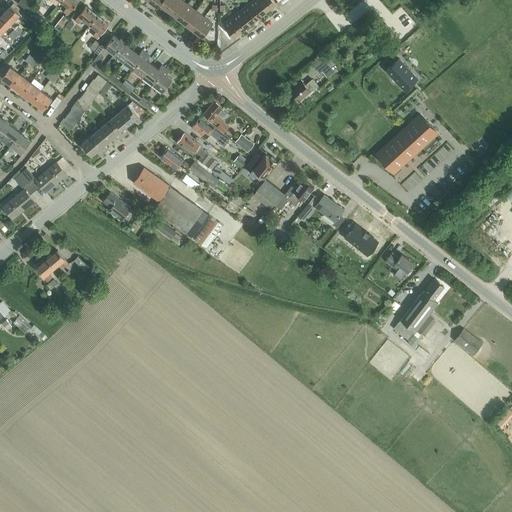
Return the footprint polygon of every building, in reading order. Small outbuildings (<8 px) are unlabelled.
[(31,6),(24,0),(20,0),(18,2),(27,10),(31,6)] [(79,1),(77,0),(61,0),(60,1),(67,7),(64,11),(68,15),(79,1)] [(162,0),(160,4),(168,11),(176,0),(162,0)] [(182,0),(176,0),(168,11),(177,17),(187,4),(182,0)] [(252,0),(248,4),(259,17),(267,10),(258,0),(252,0)] [(258,0),(267,10),(276,3),(273,0),(258,0)] [(1,16),(10,25),(14,29),(8,35),(14,40),(23,30),(17,25),(17,26),(13,21),(20,14),(26,20),(29,17),(21,10),(14,3),(11,6),(1,16)] [(187,4),(177,17),(185,24),(196,10),(187,4)] [(240,10),(250,23),(259,17),(248,4),(240,10)] [(83,19),(90,25),(97,15),(86,6),(75,20),(79,24),(83,19)] [(196,10),(185,24),(194,30),(204,17),(196,10)] [(231,17),(242,30),(250,23),(240,10),(231,17)] [(42,14),(37,19),(42,23),(46,18),(42,14)] [(63,15),(59,21),(64,26),(69,20),(63,15)] [(109,25),(97,15),(90,25),(97,31),(93,35),(98,38),(109,25)] [(1,16),(0,17),(0,35),(10,25),(1,16)] [(204,17),(194,30),(203,37),(213,24),(204,17)] [(223,24),(233,37),(242,30),(231,17),(223,24)] [(69,20),(64,26),(69,30),(74,24),(69,20)] [(104,47),(114,55),(127,38),(123,35),(120,39),(114,35),(104,47)] [(127,38),(114,55),(124,62),(133,50),(127,45),(131,41),(127,38)] [(95,40),(90,47),(95,51),(100,44),(95,40)] [(133,50),(124,62),(134,70),(146,53),(143,50),(139,55),(133,50)] [(146,53),(134,70),(143,77),(153,65),(147,60),(150,56),(146,53)] [(25,61),(29,64),(34,58),(29,55),(25,61)] [(98,55),(91,64),(95,68),(101,72),(104,68),(99,64),(103,58),(98,55)] [(327,77),(334,71),(321,55),(312,63),(320,72),(322,70),(327,77)] [(399,58),(386,70),(405,90),(418,78),(399,58)] [(153,65),(143,77),(153,84),(166,68),(162,65),(159,69),(153,65)] [(2,78),(12,86),(21,75),(10,66),(2,78)] [(101,72),(111,80),(114,76),(104,68),(101,72)] [(166,68),(153,84),(163,92),(172,80),(166,75),(169,71),(166,68)] [(50,79),(54,74),(50,71),(46,76),(50,79)] [(21,75),(12,86),(23,94),(31,82),(21,75)] [(94,79),(90,84),(100,92),(108,82),(98,75),(95,79),(94,79)] [(111,80),(120,87),(123,83),(114,76),(111,80)] [(305,95),(317,85),(312,79),(306,85),(302,81),(290,91),(298,100),(304,95),(305,95)] [(31,82),(23,94),(33,102),(42,90),(31,82)] [(120,87),(130,95),(133,91),(123,83),(120,87)] [(87,89),(83,94),(92,101),(100,92),(90,84),(86,89),(87,89)] [(42,90),(33,102),(44,110),(52,99),(42,90)] [(130,95),(139,102),(140,102),(143,97),(142,98),(133,91),(130,95)] [(50,105),(56,109),(65,97),(59,93),(50,105)] [(79,98),(75,103),(85,111),(92,101),(83,94),(80,99),(79,98)] [(140,102),(149,109),(153,104),(143,97),(140,102)] [(129,105),(119,113),(129,124),(134,120),(138,124),(142,121),(144,122),(148,119),(149,120),(153,116),(133,101),(129,105)] [(204,113),(215,123),(212,126),(214,127),(220,132),(224,127),(220,124),(222,120),(217,116),(223,107),(214,101),(204,113)] [(72,109),(68,114),(77,121),(85,111),(75,103),(71,108),(72,109)] [(110,121),(124,136),(127,134),(123,129),(129,124),(119,113),(110,121)] [(393,169),(403,159),(403,160),(404,160),(405,160),(406,160),(407,159),(407,158),(407,157),(407,156),(412,151),(415,154),(437,133),(419,113),(376,153),(377,154),(378,153),(393,169)] [(64,118),(60,123),(70,131),(77,121),(68,114),(65,119),(64,118)] [(1,118),(0,119),(0,138),(1,139),(11,126),(1,118)] [(192,127),(206,138),(210,133),(218,139),(217,141),(224,146),(230,139),(220,132),(214,127),(213,129),(199,118),(192,127)] [(100,129),(110,140),(115,136),(119,140),(124,136),(110,121),(100,129)] [(11,126),(1,139),(10,146),(20,133),(11,126)] [(91,137),(104,152),(108,149),(105,145),(110,140),(100,129),(91,137)] [(20,133),(10,146),(20,153),(30,141),(20,133)] [(191,165),(189,168),(189,169),(207,182),(213,174),(211,173),(212,172),(213,171),(212,170),(218,161),(206,152),(209,148),(205,144),(203,147),(202,146),(200,145),(185,133),(178,142),(193,154),(195,151),(201,156),(199,159),(198,159),(196,161),(195,160),(191,165)] [(236,141),(248,150),(247,151),(252,155),(253,154),(249,150),(254,143),(242,134),(236,141)] [(101,156),(104,152),(91,137),(82,144),(91,156),(97,151),(101,156)] [(481,145),(476,149),(481,154),(485,150),(481,145)] [(177,169),(183,160),(168,148),(161,157),(177,169)] [(272,210),(274,208),(285,193),(266,178),(264,177),(276,161),(266,153),(263,157),(257,152),(248,164),(254,168),(251,172),(255,175),(255,176),(263,182),(257,190),(253,195),(272,210)] [(233,161),(241,168),(246,162),(238,156),(233,161)] [(18,170),(35,191),(41,187),(46,193),(67,175),(57,162),(36,179),(27,168),(21,173),(19,170),(18,170)] [(216,166),(213,171),(219,176),(223,171),(216,166)] [(154,208),(187,232),(206,246),(222,224),(203,210),(145,167),(134,182),(160,200),(154,208)] [(30,196),(35,191),(18,170),(12,175),(15,178),(24,190),(3,207),(13,219),(35,201),(30,196)] [(285,193),(274,208),(279,212),(288,199),(296,205),(301,198),(304,200),(315,187),(304,178),(298,186),(294,182),(285,193)] [(511,182),(503,192),(511,201),(511,182)] [(103,201),(111,206),(109,210),(122,220),(131,207),(110,192),(103,201)] [(304,220),(307,216),(309,218),(314,211),(312,210),(316,206),(335,221),(339,224),(345,218),(340,214),(344,209),(325,194),(321,199),(316,195),(299,216),(304,220)] [(469,207),(473,212),(481,203),(478,199),(469,207)] [(171,238),(172,237),(177,240),(180,236),(176,232),(161,221),(156,227),(171,238)] [(288,242),(281,244),(282,251),(290,249),(288,242)] [(58,250),(47,259),(54,268),(60,263),(64,267),(68,264),(65,259),(58,250)] [(396,263),(400,266),(394,274),(401,279),(405,275),(407,272),(409,269),(414,263),(402,254),(399,257),(393,252),(386,261),(393,266),(396,263)] [(85,271),(90,266),(78,255),(74,260),(85,271)] [(48,273),(54,268),(47,259),(36,268),(43,277),(44,276),(48,281),(52,277),(48,273)] [(54,279),(48,284),(51,288),(58,283),(54,279)] [(422,290),(400,319),(393,328),(409,340),(407,342),(414,347),(423,336),(422,335),(416,331),(420,325),(438,303),(437,302),(434,299),(444,286),(435,279),(425,292),(424,291),(423,291),(422,290)] [(393,314),(400,305),(393,300),(387,308),(393,314)] [(0,318),(4,315),(5,317),(11,311),(3,301),(0,302),(0,318)] [(429,315),(418,330),(425,335),(436,320),(429,315)] [(454,340),(473,355),(482,343),(463,328),(454,340)] [(511,411),(508,408),(496,422),(500,426),(511,413),(511,411)]
